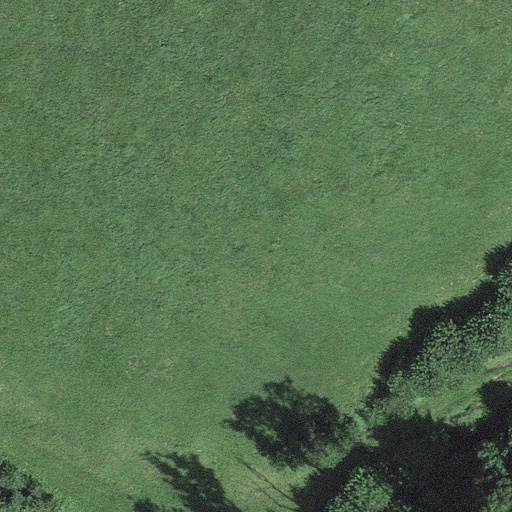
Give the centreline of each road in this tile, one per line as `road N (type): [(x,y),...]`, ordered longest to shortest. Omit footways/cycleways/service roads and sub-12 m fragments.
road 1 (track): [(243,511),(357,458),(470,385),(511,379)]
road 2 (track): [(0,433),(83,487),(171,511)]
